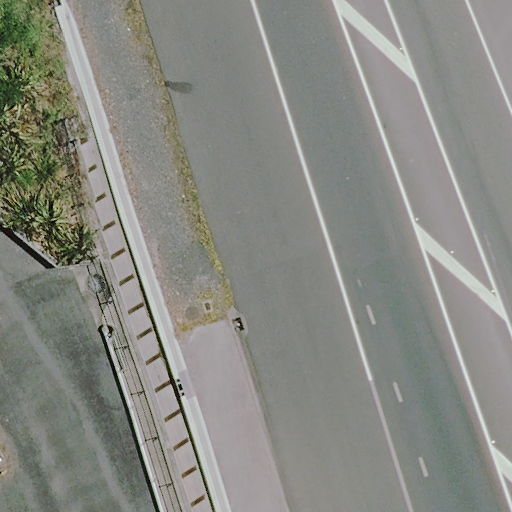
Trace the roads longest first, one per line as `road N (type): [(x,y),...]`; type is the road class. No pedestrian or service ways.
road 1 (trunk): [(453,511),(283,0)]
road 2 (trunk): [(426,0),(511,222)]
